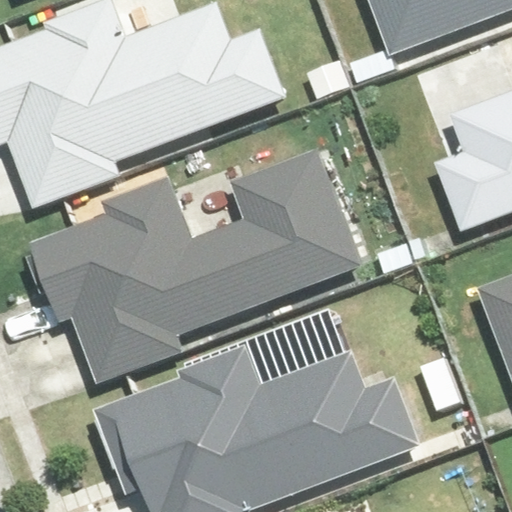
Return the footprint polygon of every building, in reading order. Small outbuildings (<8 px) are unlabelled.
[(511,0),(376,0),(398,60),(511,19),(511,0)] [(230,14),(139,47),(125,11),(0,55),(0,135),(7,154),(22,149),(47,216),(141,181),(136,166),(295,108),(270,38),(242,48),(230,14)] [(511,59),(500,64),(511,95),(511,106),(462,124),(475,158),(449,168),(474,235),(511,221),(511,59)] [(328,160),(241,193),(254,228),(203,247),(179,184),(110,210),(116,224),(43,252),(72,330),(88,324),(113,391),(199,359),(191,339),(370,272),(328,160)] [(511,284),(492,291),(511,349),(511,284)] [(350,354),(264,389),(248,349),(189,373),(192,381),(115,412),(154,511),(257,511),(255,508),(420,442),(395,380),(365,392),(350,354)]
